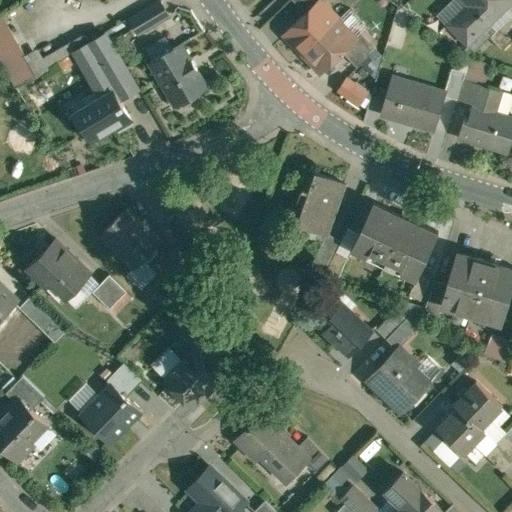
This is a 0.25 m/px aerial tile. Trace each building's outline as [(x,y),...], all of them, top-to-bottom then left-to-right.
[(162,0),(131,19),(139,32),(170,14),(162,0)] [(320,0),(308,12),(285,34),(303,52),(340,17),(323,0),(320,0)] [(295,0),(308,12),(320,0),(295,0)] [(511,0),(465,0),(469,3),(448,23),(467,43),(489,22),(511,0)] [(511,14),(496,29),(490,35),(503,49),(511,39),(511,14)] [(39,75),(3,16),(0,18),(0,56),(18,87),(39,75)] [(340,17),(303,52),(321,71),(343,50),(358,36),(357,35),(340,17)] [(489,22),(467,43),(474,50),(490,35),(496,29),(489,22)] [(362,31),(357,35),(358,36),(343,50),(359,66),(378,48),(362,31)] [(107,33),(75,52),(99,91),(112,84),(121,99),(139,88),(107,33)] [(181,44),(152,61),(178,104),(207,86),(197,71),(199,70),(192,59),(191,60),(181,44)] [(453,68),(446,90),(447,90),(445,95),(458,99),(465,79),(467,72),(453,68)] [(394,75),(382,113),(435,129),(445,95),(447,90),(446,90),(394,75)] [(357,102),(362,84),(336,77),(331,96),(357,102)] [(479,83),(465,79),(458,99),(473,104),(479,83)] [(502,90),(479,83),(473,104),(468,119),(465,118),(460,137),(461,137),(462,135),(485,142),(485,145),(509,152),(511,142),(511,115),(496,110),(502,90)] [(112,84),(99,91),(105,101),(94,107),(93,106),(77,115),(92,141),(94,140),(93,140),(116,126),(119,131),(121,130),(119,127),(132,120),(124,106),(125,105),(121,99),(112,84)] [(345,182),(311,170),(293,220),(295,215),(312,221),(310,226),(327,232),(345,182)] [(374,200),(352,247),(354,248),(357,243),(370,249),(368,255),(400,271),(403,265),(416,272),(414,277),(417,278),(420,271),(439,231),(374,200)] [(127,207),(100,235),(134,267),(161,240),(127,207)] [(91,272),(56,237),(27,267),(48,287),(52,283),(66,297),(91,272)] [(338,247),(323,239),(310,265),(324,273),(336,250),(338,247)] [(197,277),(181,246),(164,255),(181,286),(197,277)] [(336,250),(324,273),(338,278),(349,256),(336,250)] [(500,262),(475,254),(474,256),(457,250),(441,302),(501,320),(511,284),(511,267),(499,264),(500,262)] [(431,276),(420,271),(417,278),(410,294),(421,299),(431,276)] [(110,274),(93,291),(110,307),(126,290),(110,274)] [(18,301),(0,283),(0,310),(2,309),(6,313),(18,301)] [(55,318),(31,295),(21,306),(44,329),(55,318)] [(346,301),(323,324),(350,351),(373,328),(346,301)] [(406,317),(398,325),(409,336),(432,312),(424,306),(419,304),(406,317)] [(397,307),(378,327),(388,336),(398,325),(406,317),(397,307)] [(221,335),(195,309),(177,327),(199,348),(203,352),(221,335)] [(398,346),(369,376),(380,386),(385,381),(407,403),(402,408),(403,409),(443,368),(442,367),(427,382),(415,370),(419,366),(398,346)] [(199,348),(165,381),(172,388),(172,394),(179,401),(185,401),(192,408),(225,374),(203,352),(199,348)] [(140,381),(123,364),(107,381),(111,385),(112,384),(125,396),(140,381)] [(46,396),(23,374),(6,392),(17,402),(22,396),(30,404),(41,393),(45,397),(46,396)] [(502,404),(476,379),(455,402),(458,405),(481,427),(482,425),(502,404)] [(111,385),(83,414),(111,442),(126,426),(125,425),(139,411),(140,412),(141,411),(125,396),(112,384),(111,385)] [(17,402),(0,419),(0,442),(18,459),(35,441),(31,437),(46,422),(50,426),(51,424),(30,404),(22,396),(17,402)] [(458,405),(438,426),(464,450),(486,428),(482,425),(481,427),(458,405)] [(298,447),(262,412),(237,438),(258,459),(262,454),(288,480),(308,459),(309,458),(298,447)] [(511,459),(511,442),(504,434),(495,443),(511,459)] [(330,458),(308,436),(298,447),(309,458),(308,459),(319,469),(330,458)] [(511,459),(495,443),(486,453),(503,469),(511,459)] [(350,453),(319,479),(332,494),(363,469),(350,453)] [(235,511),(245,502),(210,467),(189,488),(202,501),(190,511),(235,511)] [(404,471),(387,489),(404,506),(397,511),(446,511),(445,511),(404,471)] [(354,485),(342,497),(346,501),(356,511),(374,511),(378,509),(378,508),(354,485)] [(279,511),(266,499),(254,511),(255,511),(279,511)] [(356,511),(346,501),(336,511),(356,511)] [(463,511),(453,502),(445,511),(446,511),(463,511)]
